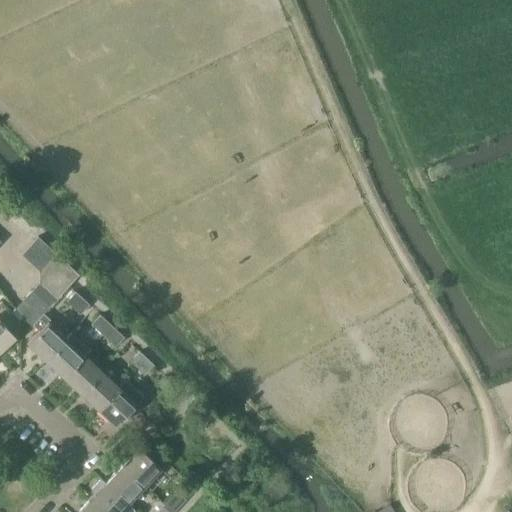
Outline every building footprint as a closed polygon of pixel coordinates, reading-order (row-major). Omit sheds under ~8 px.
[(29,262),(45,244),(37,236),(20,254),(29,262)] [(45,244),(29,262),(38,270),(54,252),(45,244)] [(38,282),(55,299),(78,274),(54,252),(38,270),(38,282)] [(55,299),(38,282),(29,291),(46,308),(55,299)] [(40,318),(44,314),(42,313),(46,308),(29,291),(21,300),(40,318)] [(80,313),(89,304),(75,291),(66,301),(80,313)] [(33,326),(40,318),(21,300),(14,308),(33,326)] [(0,350),(16,337),(9,329),(19,320),(2,301),(0,302),(0,350)] [(44,314),(40,318),(33,326),(38,331),(27,343),(45,360),(65,337),(48,322),(50,320),(44,314)] [(101,333),(110,324),(99,314),(91,324),(101,333)] [(110,324),(101,333),(116,347),(125,337),(110,324)] [(65,337),(45,360),(62,376),(83,353),(83,354),(88,348),(71,332),(66,338),(65,337)] [(137,366),(146,357),(132,344),(123,354),(137,366)] [(100,370),(83,354),(83,353),(62,376),(80,392),(100,370)] [(146,357),(137,366),(151,379),(160,370),(146,357)] [(98,409),(125,379),(118,386),(100,370),(80,392),(98,409)] [(125,379),(98,409),(116,426),(144,396),(125,379)] [(135,443),(124,455),(127,458),(121,465),(143,486),(161,467),(138,446),(135,443)] [(143,486),(121,465),(105,482),(128,503),(143,486)] [(105,482),(101,478),(91,489),(95,493),(88,499),(89,499),(102,511),(130,511),(134,509),(128,503),(105,482)] [(163,504),(171,511),(173,511),(186,499),(177,490),(163,504)] [(76,511),(102,511),(89,499),(76,511)]
